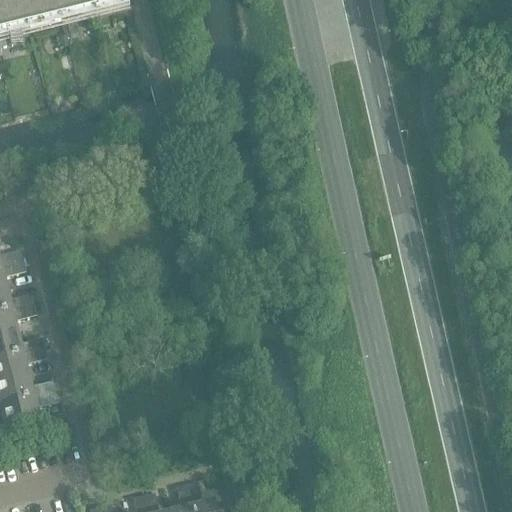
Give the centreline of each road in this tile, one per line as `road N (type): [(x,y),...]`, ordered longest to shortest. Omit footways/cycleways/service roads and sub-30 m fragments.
road 1 (primary): [(475,511),(359,0)]
road 2 (primary): [(303,0),(415,511)]
road 3 (residential): [(0,502),(97,477),(29,208)]
